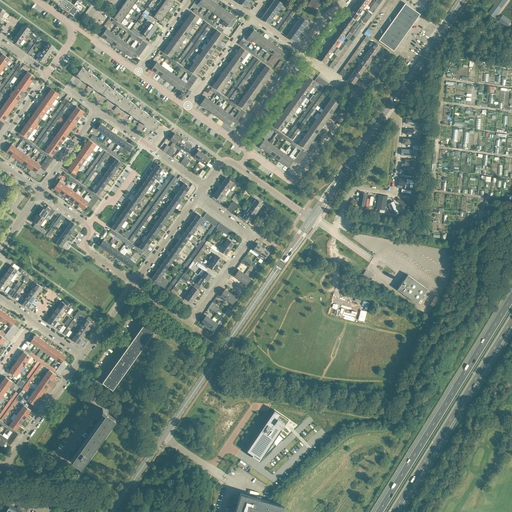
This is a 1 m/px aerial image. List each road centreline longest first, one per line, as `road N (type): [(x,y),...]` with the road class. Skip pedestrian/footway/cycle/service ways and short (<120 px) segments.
road 1 (secondary): [(111,511),(311,218)]
road 2 (track): [(340,216),(430,231),(446,80),(511,88)]
road 3 (motorway): [(511,296),(378,511)]
road 4 (residential): [(6,466),(50,470),(90,414),(100,372),(154,297)]
road 5 (motorway): [(393,511),(511,320)]
road 6 (residential): [(340,216),(355,188),(392,191),(399,121),(386,110)]
road 7 (secondary): [(386,110),(460,0)]
road 8 (residential): [(5,463),(83,356)]
road 9 (secondary): [(311,218),(386,110)]
road 10 (residential): [(204,186),(98,109)]
